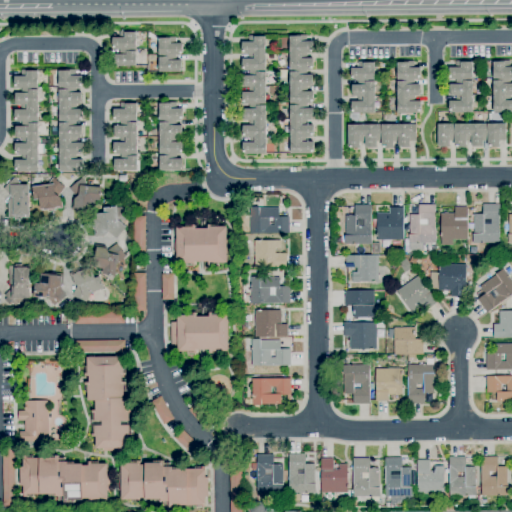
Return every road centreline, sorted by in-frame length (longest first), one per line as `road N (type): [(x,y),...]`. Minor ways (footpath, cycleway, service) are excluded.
road 1 (residential): [(239,179),(169,193),(155,206),(152,332),(0,332)]
road 2 (residential): [(511,36),(338,42),(334,179)]
road 3 (secondary): [(216,9),(511,3)]
road 4 (residential): [(511,430),(237,428)]
road 5 (residential): [(316,180),(239,179),(220,171),(216,9)]
road 6 (residential): [(319,427),(316,180)]
road 7 (residential): [(152,332),(160,379),(221,460),(220,511)]
road 8 (residential): [(511,177),(316,180)]
